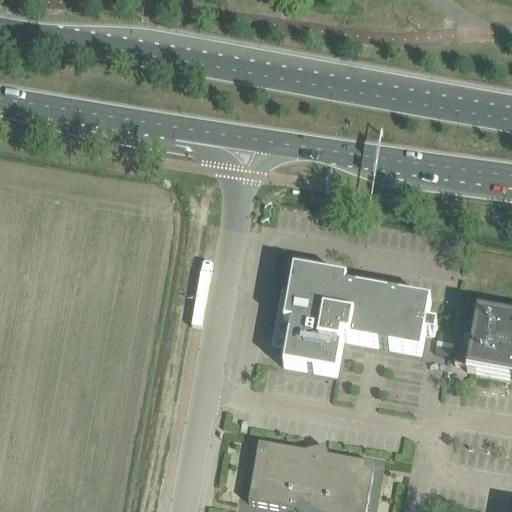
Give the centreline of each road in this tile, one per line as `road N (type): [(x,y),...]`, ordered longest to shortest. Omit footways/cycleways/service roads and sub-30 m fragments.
road 1 (primary): [(511,121),(0,31)]
road 2 (unclassified): [(439,435),(204,393)]
road 3 (primary): [(285,146),(511,176)]
road 4 (unclassified): [(204,393),(241,172)]
road 5 (primary): [(0,102),(202,134)]
road 6 (unclassified): [(184,511),(204,393)]
